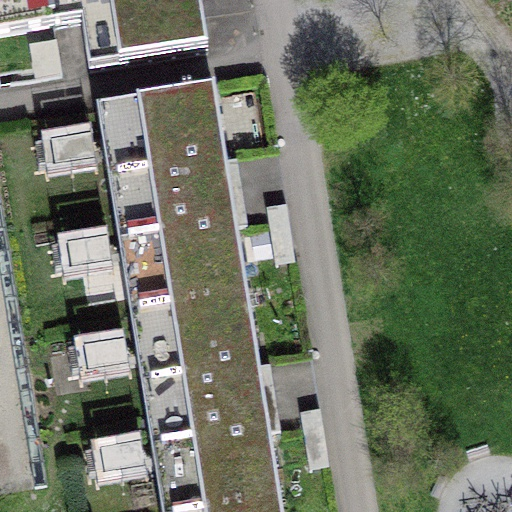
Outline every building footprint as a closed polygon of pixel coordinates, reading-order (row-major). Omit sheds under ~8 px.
[(188,0),(0,0),(0,47),(79,35),(85,69),(196,51),(188,0)] [(279,511),(212,90),(94,112),(159,511),(279,511)] [(95,164),(91,140),(52,146),(56,170),(95,164)] [(71,272),(111,266),(107,242),(67,248),(71,272)] [(88,375),(127,369),(123,345),(84,351),(88,375)] [(105,478),(144,472),(140,449),(102,455),(105,478)]
